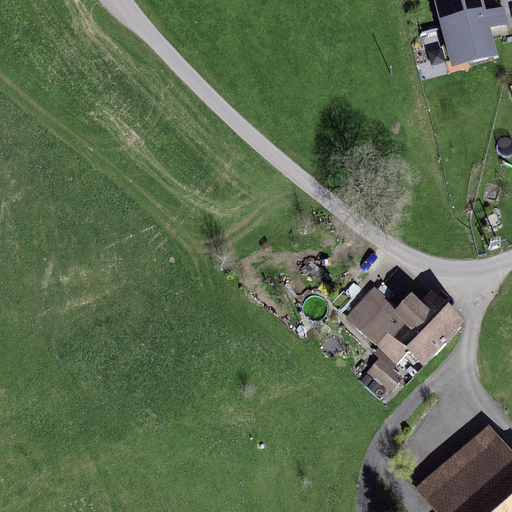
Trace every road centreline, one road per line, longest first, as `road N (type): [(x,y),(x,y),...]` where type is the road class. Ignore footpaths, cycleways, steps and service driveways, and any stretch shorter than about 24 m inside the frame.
road 1 (unclassified): [(511,256),(456,271),(411,260),(227,115),(119,0)]
road 2 (track): [(324,198),(224,256),(0,57)]
road 3 (unknown): [(495,264),(470,386),(511,436)]
